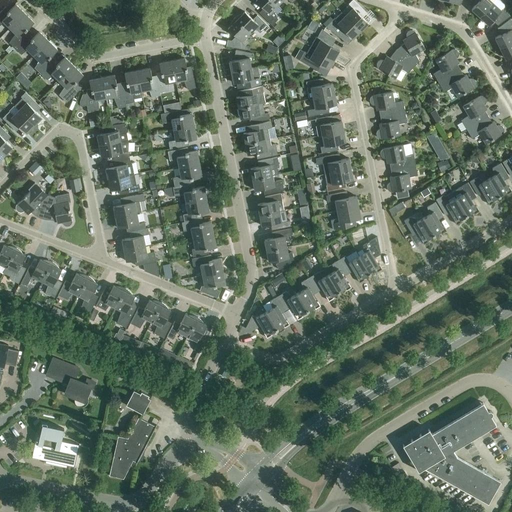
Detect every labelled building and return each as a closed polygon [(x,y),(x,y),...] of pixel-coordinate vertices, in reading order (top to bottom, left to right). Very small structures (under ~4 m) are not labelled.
[(278,7),(271,0),(256,0),(255,1),(263,9),(259,13),(272,26),(278,20),(273,11),(278,7)] [(341,13),(345,16),(360,32),(368,24),(362,18),(366,13),(353,0),(352,0),(348,4),(349,5),(341,13)] [(471,10),(480,18),(495,0),(470,0),(470,1),(475,5),(471,10)] [(498,0),(495,0),(480,18),(488,26),(493,21),(498,26),(510,16),(502,9),(504,7),(504,5),(498,0)] [(0,25),(4,23),(10,29),(25,13),(17,6),(7,12),(3,9),(0,12),(0,25)] [(236,17),(234,18),(250,35),(255,30),(260,33),(263,30),(264,32),(269,28),(257,15),(252,20),(244,12),(243,14),(242,14),(240,14),(238,15),(237,16),(236,17)] [(15,49),(27,36),(29,34),(26,31),(32,21),(25,13),(10,29),(15,34),(9,43),(15,49)] [(360,32),(345,16),(340,21),(335,18),(326,27),(341,39),(346,33),(352,39),(360,32)] [(250,35),(234,18),(233,19),(232,21),(231,22),(230,24),(230,25),(230,26),(229,27),(228,29),(237,38),(234,41),(227,40),(226,46),(246,50),(246,47),(242,43),(250,35)] [(308,26),(315,31),(320,24),(313,19),(308,26)] [(495,38),(500,49),(511,42),(511,22),(510,19),(497,29),(500,35),(495,38)] [(316,38),(311,47),(334,60),(339,51),(332,46),(336,40),(322,29),(317,38),(316,38)] [(399,47),(396,50),(413,68),(419,62),(415,55),(425,49),(415,32),(412,30),(410,30),(407,32),(406,34),(406,37),(407,38),(402,41),(404,44),(399,47)] [(27,50),(33,56),(48,41),(40,33),(31,40),(27,36),(15,49),(21,55),(27,50)] [(34,68),(40,74),(53,62),(49,58),(56,49),(48,41),(33,56),(39,62),(34,68)] [(510,56),(511,59),(511,42),(500,49),(505,59),(510,56)] [(275,55),(278,49),(268,45),(266,51),(275,55)] [(334,60),(311,47),(307,54),(301,50),(295,59),(318,71),(321,66),(328,70),(334,60)] [(433,74),(438,83),(460,70),(457,64),(459,63),(456,59),(457,58),(458,56),(458,53),(457,51),(455,49),(452,49),(435,60),(440,69),(433,74)] [(229,62),(231,73),(251,69),(249,58),(253,57),(252,54),(235,50),(234,56),(240,57),(241,59),(229,62)] [(413,68),(396,50),(395,51),(393,54),(391,56),(390,58),(386,56),(384,61),(383,60),(380,60),(378,62),(376,64),(376,67),(378,69),(395,79),(401,69),(408,73),(413,68)] [(53,76),(59,81),(74,66),(66,58),(56,65),(53,62),(40,74),(46,80),(53,76)] [(185,58),(172,61),(176,82),(183,80),(187,90),(195,88),(191,67),(186,68),(185,58)] [(156,73),(157,79),(160,93),(168,91),(168,83),(176,82),(172,61),(159,64),(161,72),(156,73)] [(74,66),(59,81),(64,87),(59,95),(66,103),(80,89),(75,84),(82,74),(74,66)] [(150,68),(137,71),(141,92),(149,90),(151,97),(160,96),(160,93),(157,79),(152,80),(150,68)] [(243,88),(261,84),(257,68),(251,69),(231,73),(233,84),(242,82),(243,88)] [(460,70),(438,83),(444,93),(452,88),(457,98),(475,87),(476,85),(476,82),(475,80),(472,79),(470,79),(468,79),(466,75),(464,76),(460,70)] [(126,82),(121,83),(125,104),(126,104),(134,103),(134,99),(142,98),(141,92),(137,71),(124,73),(126,82)] [(114,75),(102,78),(106,99),(113,97),(118,109),(126,107),(126,104),(125,104),(121,83),(116,84),(114,75)] [(98,100),(106,99),(102,78),(91,80),(91,89),(86,90),(86,94),(82,95),(79,103),(80,107),(87,106),(88,112),(99,110),(98,100)] [(309,99),(313,99),(313,98),(334,94),(332,83),(324,85),(323,79),(306,82),(309,99)] [(27,88),(32,83),(28,80),(23,85),(27,88)] [(239,97),(236,97),(238,108),(258,104),(258,105),(262,104),(265,103),(261,86),(238,91),(239,97)] [(40,107),(25,92),(21,97),(22,98),(14,106),(18,110),(19,110),(34,126),(42,118),(36,112),(40,107)] [(378,110),(380,117),(405,112),(402,101),(394,103),(392,92),(372,96),(370,98),(369,100),(370,103),(371,105),(374,106),(375,105),(376,111),(378,110)] [(313,98),(313,99),(315,109),(307,111),(308,117),(329,113),(328,107),(336,105),(334,94),(313,98)] [(461,120),(466,130),(488,117),(485,111),(487,110),(484,105),(485,105),(486,102),(486,100),(485,97),(483,96),(480,96),(462,106),(468,116),(461,120)] [(268,114),(264,114),(262,104),(258,105),(258,104),(238,108),(240,119),(249,118),(250,123),(270,120),(268,114)] [(19,110),(18,110),(14,106),(2,118),(16,132),(20,128),(26,134),(34,126),(19,110)] [(137,114),(138,119),(146,117),(145,110),(138,111),(139,114),(137,114)] [(172,123),(173,130),(194,126),(192,113),(183,115),(182,110),(161,114),(162,123),(172,123)] [(435,110),(430,113),(433,118),(438,115),(435,110)] [(405,112),(380,117),(381,124),(379,124),(380,129),(379,129),(377,131),(376,134),(376,136),(378,138),(381,139),(401,135),(398,124),(407,123),(405,112)] [(438,115),(433,118),(436,124),(441,120),(438,115)] [(343,132),(341,121),(333,122),(332,116),(315,120),(316,126),(318,137),(322,136),(343,132)] [(100,125),(99,117),(89,119),(90,127),(100,125)] [(488,117),(466,130),(472,139),(479,135),(485,144),(503,134),(504,132),(504,129),(502,127),(500,125),(497,125),(496,126),(494,122),(492,123),(488,117)] [(243,133),(245,144),(269,139),(267,129),(271,128),(270,122),(246,127),(247,132),(243,133)] [(97,135),(99,146),(128,140),(127,133),(125,123),(104,127),(105,134),(97,135)] [(0,150),(5,156),(12,148),(6,142),(11,137),(0,126),(0,150)] [(194,126),(173,130),(175,140),(168,142),(170,149),(189,146),(188,141),(197,139),(194,126)] [(343,132),(322,136),(324,147),(320,147),(321,154),(338,150),(337,144),(346,143),(343,132)] [(269,139),(245,144),(247,155),(256,153),(257,159),(279,155),(277,144),(271,146),(269,139)] [(111,161),(113,161),(130,158),(128,151),(129,143),(128,140),(99,146),(101,157),(109,155),(111,161)] [(389,163),(390,170),(415,165),(413,154),(405,156),(402,145),(382,149),(380,151),(380,153),(380,156),(382,158),(384,159),(386,159),(387,164),(389,163)] [(442,146),(434,151),(440,160),(449,158),(442,146)] [(177,161),(179,168),(200,164),(197,151),(188,153),(187,148),(168,152),(169,161),(177,161)] [(322,164),(324,175),(351,169),(349,159),(340,160),(339,154),(315,159),(317,165),(322,164)] [(511,156),(502,162),(511,177),(511,175),(511,156)] [(105,169),(107,180),(134,174),(132,163),(131,164),(130,158),(113,161),(114,167),(105,169)] [(277,158),(257,161),(259,167),(250,169),(252,180),(272,176),(278,175),(277,168),(279,168),(277,158)] [(446,168),(450,167),(447,160),(443,162),(443,161),(437,163),(441,172),(447,170),(446,168)] [(36,172),(41,167),(37,163),(32,167),(36,172)] [(494,176),(489,179),(499,196),(505,193),(507,195),(511,192),(509,187),(508,187),(504,181),(509,178),(500,163),(492,168),(494,176)] [(172,187),(173,188),(194,183),(193,178),(202,177),(200,164),(179,168),(180,175),(173,178),(174,187),(172,187)] [(415,165),(390,170),(392,177),(390,177),(390,182),(389,183),(387,184),(386,187),(387,190),(389,192),(391,192),(411,188),(409,178),(417,176),(415,165)] [(313,176),(312,168),(304,170),(306,177),(313,176)] [(351,169),(324,175),(326,185),(326,186),(327,192),(346,188),(345,182),(353,180),(351,169)] [(134,174),(107,180),(110,190),(118,189),(119,195),(140,191),(139,184),(136,185),(134,174)] [(272,176),(252,180),(254,191),(263,189),(264,195),(284,191),(282,180),(273,182),(272,176)] [(499,196),(489,179),(483,182),(477,177),(469,182),(478,196),(483,193),(487,200),(486,200),(489,205),(494,202),(493,200),(499,196)] [(69,180),(71,191),(79,189),(77,179),(69,180)] [(42,219),(49,196),(43,194),(44,193),(35,183),(28,190),(30,191),(16,205),(15,208),(16,210),(18,212),(21,213),(23,212),(24,211),(28,215),(30,212),(31,213),(32,213),(32,214),(33,214),(34,215),(35,216),(36,216),(36,217),(37,217),(38,217),(39,218),(40,218),(41,219),(42,219)] [(207,199),(204,186),(195,188),(194,183),(173,188),(174,196),(184,196),(186,203),(207,199)] [(471,200),(476,197),(468,183),(460,188),(452,192),(456,198),(466,216),(473,212),(474,214),(479,211),(476,207),(475,207),(471,200)] [(335,201),(337,212),(358,207),(356,196),(348,198),(347,192),(326,196),(327,202),(335,201)] [(452,192),(445,197),(443,195),(436,200),(445,216),(450,213),(454,219),(453,220),(456,225),(461,222),(460,220),(466,216),(456,198),(452,192)] [(115,217),(137,213),(141,212),(139,202),(145,201),(144,194),(120,199),(121,205),(113,207),(115,217)] [(259,215),(279,211),(284,211),(280,194),(264,197),(266,203),(257,205),(259,215)] [(49,196),(42,219),(44,219),(46,220),(49,220),(51,220),(53,220),(54,220),(56,220),(57,224),(62,223),(62,224),(64,226),(66,227),(69,226),(71,224),(72,222),(68,202),(57,204),(56,198),(49,196)] [(306,204),(305,196),(298,198),(300,205),(306,204)] [(181,222),(182,223),(201,219),(200,214),(209,212),(207,199),(186,203),(188,214),(184,214),(183,215),(183,216),(184,222),(181,222)] [(429,215),(423,218),(434,236),(440,232),(441,234),(446,231),(443,226),(442,227),(438,220),(443,217),(435,202),(427,207),(429,215)] [(302,217),(310,217),(309,205),(301,206),(302,217)] [(358,207),(337,212),(338,219),(330,220),(332,230),(356,225),(355,219),(360,218),(358,207)] [(279,211),(259,215),(261,226),(270,225),(271,230),(291,227),(290,221),(281,222),(279,211)] [(127,233),(129,232),(148,228),(146,229),(144,223),(139,224),(137,213),(115,217),(117,228),(125,227),(127,233)] [(434,236),(423,218),(417,222),(415,219),(410,217),(404,221),(412,235),(418,232),(422,239),(421,240),(424,245),(429,241),(427,239),(434,236)] [(191,231),(193,239),(213,235),(211,222),(202,223),(201,219),(182,223),(183,231),(191,231)] [(121,240),(124,251),(145,246),(143,236),(149,235),(148,228),(129,232),(130,238),(121,240)] [(264,240),(266,251),(286,247),(285,241),(289,240),(289,236),(292,235),(291,229),(272,233),(273,239),(264,240)] [(213,235),(193,239),(195,249),(192,249),(192,250),(193,257),(208,254),(207,249),(216,247),(213,235)] [(365,253),(359,256),(369,274),(375,270),(377,273),(382,270),(379,265),(378,265),(374,259),(380,255),(377,237),(363,246),(365,253)] [(0,265),(6,268),(16,248),(14,247),(12,247),(11,246),(8,246),(6,246),(4,245),(0,252),(0,265)] [(145,246),(124,251),(126,262),(134,260),(135,266),(156,262),(154,252),(147,254),(145,246)] [(286,247),(266,251),(268,262),(280,260),(281,262),(275,265),(279,270),(294,261),(292,253),(288,253),(286,247)] [(16,248),(6,268),(3,273),(10,277),(9,279),(18,284),(26,269),(20,266),(25,256),(23,255),(23,254),(22,253),(20,251),(19,250),(18,249),(17,249),(16,248)] [(369,274),(359,256),(359,257),(356,251),(346,257),(345,256),(340,259),(348,274),(353,271),(357,278),(356,278),(359,283),(364,280),(363,278),(369,274)] [(200,265),(202,276),(223,272),(220,259),(212,260),(211,255),(191,259),(193,267),(200,265)] [(31,277),(42,282),(52,262),(50,261),(48,261),(45,260),(44,260),(42,260),(40,259),(35,269),(29,266),(21,283),(27,286),(31,277)] [(334,271),(328,275),(338,293),(345,289),(346,291),(351,288),(348,283),(347,284),(343,277),(348,274),(340,259),(332,264),(334,271)] [(52,262),(42,282),(48,285),(45,293),(54,298),(62,283),(56,280),(61,270),(59,269),(59,268),(57,266),(56,265),(54,263),(52,262)] [(169,264),(162,266),(165,279),(172,278),(169,264)] [(223,272),(202,276),(204,286),(201,287),(199,291),(217,298),(220,291),(214,289),(213,287),(225,284),(223,272)] [(319,272),(309,278),(317,293),(322,290),(326,296),(325,297),(328,302),(333,299),(332,296),(338,293),(328,275),(322,278),(319,272)] [(72,293),(78,296),(88,276),(86,275),(84,275),(82,274),(81,274),(80,274),(78,274),(76,273),(71,283),(66,281),(58,296),(67,300),(72,293)] [(88,276),(78,296),(83,300),(81,307),(90,312),(98,297),(92,294),(97,284),(95,283),(95,282),(94,281),(93,280),(92,279),(91,279),(90,277),(89,277),(88,276)] [(280,284),(276,278),(271,281),(275,287),(280,284)] [(303,290),(297,293),(307,311),(314,307),(315,310),(320,307),(317,302),(316,302),(312,296),(317,293),(309,278),(301,283),(303,290)] [(109,306),(115,309),(125,289),(124,288),(123,288),(120,287),(118,287),(117,287),(115,287),(113,286),(108,296),(103,293),(96,306),(105,311),(109,306)] [(125,289),(115,309),(121,312),(117,323),(125,328),(135,309),(129,306),(134,296),(132,295),(131,293),(130,292),(129,291),(127,290),(127,289),(125,289)] [(286,292),(278,296),(286,311),(292,308),(296,314),(295,315),(297,320),(303,317),(301,315),(307,311),(297,293),(291,297),(286,292)] [(272,308),(266,312),(277,329),(283,326),(284,328),(289,325),(286,320),(285,321),(281,314),(286,311),(278,296),(270,301),(272,308)] [(145,320),(151,323),(161,303),(159,302),(157,301),(156,301),(154,301),(153,301),(151,301),(149,300),(144,310),(139,307),(130,324),(140,328),(145,320)] [(161,303),(151,323),(157,326),(154,334),(163,338),(171,323),(165,320),(170,311),(168,310),(167,308),(165,306),(164,305),(163,304),(162,303),(161,303)] [(58,317),(61,310),(54,306),(50,313),(58,317)] [(277,329),(266,312),(256,318),(252,316),(245,329),(251,332),(261,326),(265,333),(264,333),(267,338),(272,335),(270,333),(277,329)] [(176,332),(187,338),(197,317),(196,317),(195,317),(192,316),(191,316),(190,315),(187,316),(185,315),(180,324),(174,322),(167,337),(173,340),(176,332)] [(197,317),(187,338),(197,343),(194,348),(200,351),(207,338),(201,335),(206,325),(204,324),(203,323),(202,322),(201,320),(200,320),(199,319),(197,317)] [(130,345),(132,339),(124,335),(122,342),(130,345)] [(0,383),(4,364),(16,367),(19,351),(8,349),(8,346),(0,343),(0,383)] [(155,355),(157,348),(152,346),(149,352),(155,355)] [(174,363),(177,356),(170,353),(167,359),(174,363)] [(193,363),(179,355),(175,362),(190,370),(193,363)] [(65,394),(85,402),(90,387),(93,388),(95,382),(87,379),(86,384),(74,380),(79,368),(53,358),(46,375),(63,382),(64,379),(70,381),(65,394)] [(133,390),(126,405),(143,414),(150,399),(148,398),(149,396),(141,392),(140,394),(133,390)] [(424,468),(488,504),(500,481),(457,457),(453,451),(496,425),(491,417),(492,415),(492,413),(492,412),(490,411),(488,411),(483,403),(423,439),(421,434),(402,445),(418,472),(424,468)] [(109,476),(123,479),(133,461),(136,463),(137,463),(140,458),(142,458),(144,450),(156,427),(138,418),(128,438),(118,436),(109,476)] [(45,463),(66,467),(67,465),(74,467),(79,445),(61,441),(64,429),(42,424),(40,436),(36,435),(31,458),(46,461),(45,463)] [(392,467),(397,476),(404,472),(398,463),(392,467)]
